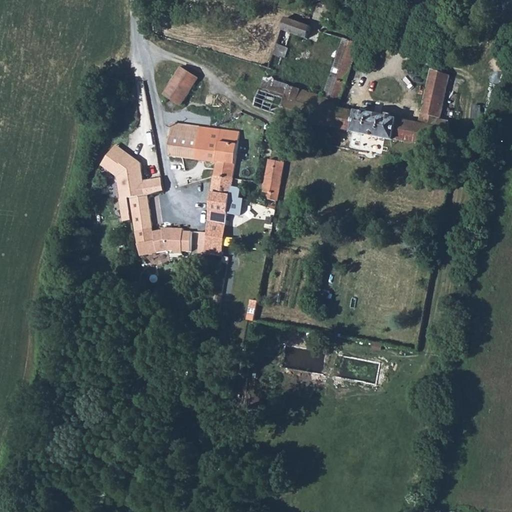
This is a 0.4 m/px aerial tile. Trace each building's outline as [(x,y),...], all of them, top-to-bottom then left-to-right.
[(286,18),(282,30),(308,39),(313,28),(286,18)] [(265,80),(264,83),(255,108),(280,116),(287,119),(285,123),(292,125),(293,121),(354,132),(353,133),(395,141),(395,140),(445,149),(451,122),(441,120),(440,120),(438,128),(420,124),(399,120),(358,112),(357,112),(339,109),(356,57),(360,58),(364,46),(346,39),(326,98),(276,81),(276,82),(266,79),(265,80)] [(278,44),(275,54),(282,57),(287,58),(290,48),(278,44)] [(270,68),(278,71),(282,57),(275,54),(270,68)] [(199,78),(183,68),(166,93),(165,95),(182,106),(199,78)] [(451,76),(432,69),(422,115),(442,118),(451,76)] [(191,115),(173,113),(172,123),(189,126),(191,115)] [(442,118),(422,115),(420,124),(438,128),(440,120),(441,120),(442,118)] [(287,119),(280,116),(278,129),(291,132),(292,125),(285,123),(287,119)] [(189,126),(172,123),(171,154),(170,156),(218,162),(215,177),(234,180),(241,132),(189,126)] [(114,146),(112,149),(124,158),(127,155),(114,146)] [(135,185),(143,183),(139,163),(127,155),(124,158),(112,149),(100,167),(117,178),(121,200),(129,199),(131,198),(137,197),(135,185)] [(268,193),(266,199),(278,201),(285,163),(271,160),(264,192),(268,193)] [(213,193),(232,197),(234,180),(215,177),(213,193)] [(143,183),(135,185),(137,197),(148,195),(164,191),(162,180),(143,183)] [(214,234),(207,233),(206,245),(206,248),(212,249),(213,243),(218,244),(224,245),(226,232),(232,197),(213,193),(208,229),(215,230),(214,234)] [(164,233),(164,230),(163,230),(154,232),(148,195),(137,197),(131,198),(141,256),(168,251),(174,251),(174,254),(183,254),(183,252),(192,252),(192,232),(184,231),(184,229),(171,228),(171,231),(164,233)]
